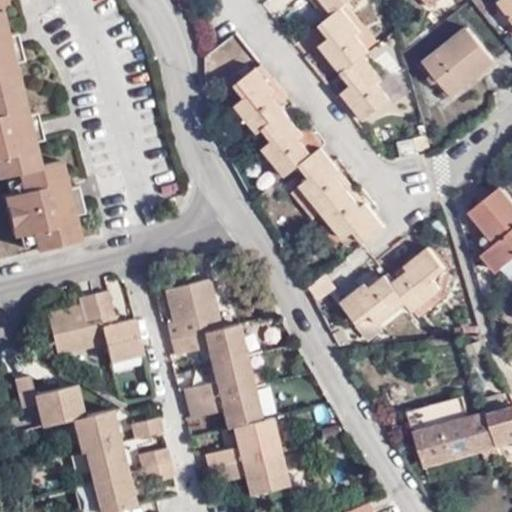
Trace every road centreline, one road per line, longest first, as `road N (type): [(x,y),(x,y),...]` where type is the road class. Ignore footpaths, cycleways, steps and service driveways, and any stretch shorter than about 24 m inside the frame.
road 1 (residential): [(233,223),(421,511)]
road 2 (residential): [(415,181),(376,179),(231,0)]
road 3 (residential): [(129,256),(193,511)]
road 4 (residential): [(151,0),(198,122),(207,174),(233,223)]
road 5 (residential): [(129,256),(2,289)]
